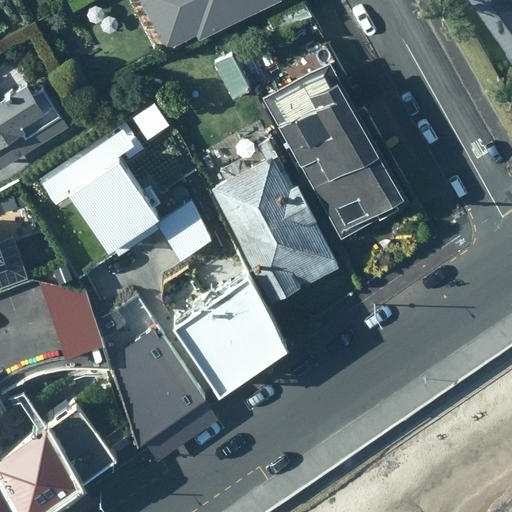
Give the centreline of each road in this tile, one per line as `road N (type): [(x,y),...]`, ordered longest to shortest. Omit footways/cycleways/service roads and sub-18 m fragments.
road 1 (tertiary): [(145,511),(511,258)]
road 2 (residential): [(511,237),(379,0)]
